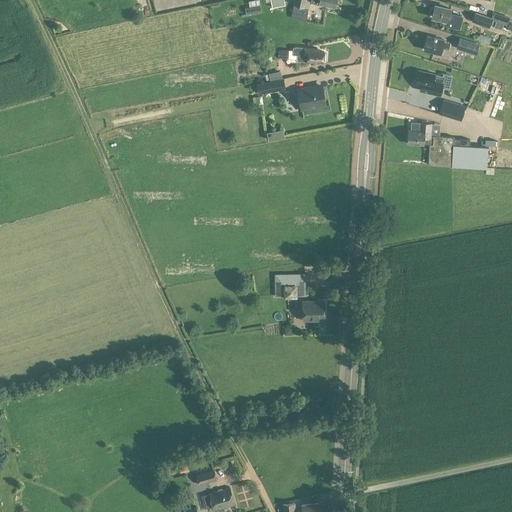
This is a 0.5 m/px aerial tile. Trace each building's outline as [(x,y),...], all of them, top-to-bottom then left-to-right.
[(285,5),(284,0),(270,0),(272,8),(285,5)] [(296,0),(296,5),(294,6),(293,8),(308,11),(305,7),(306,0),(296,0)] [(310,0),(310,3),(319,4),(319,5),(335,8),(336,0),(310,0)] [(260,6),(246,8),(247,15),(261,12),(260,6)] [(432,9),(431,13),(431,15),(432,15),(432,17),(446,21),(445,26),(452,28),(458,29),(459,29),(463,15),(450,12),(451,9),(435,6),(434,8),(433,8),(432,9)] [(308,11),(293,8),(291,19),(305,22),(308,11)] [(492,18),(475,12),(471,22),(489,28),(492,18)] [(450,43),(443,41),(444,40),(427,36),(424,50),(440,54),(442,49),(449,50),(450,43)] [(479,44),(468,41),(465,51),(476,55),(479,44)] [(318,49),(297,48),(295,48),(294,56),(300,56),(299,61),(316,63),(316,61),(324,62),(324,60),(326,60),(327,54),(324,54),(324,52),(317,52),(318,49)] [(420,91),(439,96),(444,78),(434,76),(434,75),(419,71),(416,84),(422,85),(420,91)] [(468,79),(452,77),(450,90),(466,92),(468,79)] [(259,94),(285,89),(283,80),(257,85),(259,94)] [(326,99),(325,91),(323,91),(322,87),(308,90),(307,88),(297,89),(301,110),(311,108),(311,106),(325,104),(325,99),(326,99)] [(465,107),(443,101),(439,115),(461,121),(465,107)] [(439,136),(431,136),(431,124),(411,123),(411,131),(408,131),(408,144),(429,145),(428,165),(486,169),(487,147),(470,146),(470,140),(454,139),(454,137),(439,136)] [(268,141),(284,138),(283,130),(267,133),(268,141)] [(305,274),(275,275),(275,296),(306,296),(305,274)] [(315,301),(303,302),(303,321),(315,321),(315,320),(325,320),(325,302),(315,302),(315,301)] [(217,480),(214,469),(196,474),(199,485),(217,480)] [(214,511),(235,505),(230,488),(210,493),(214,511)]
